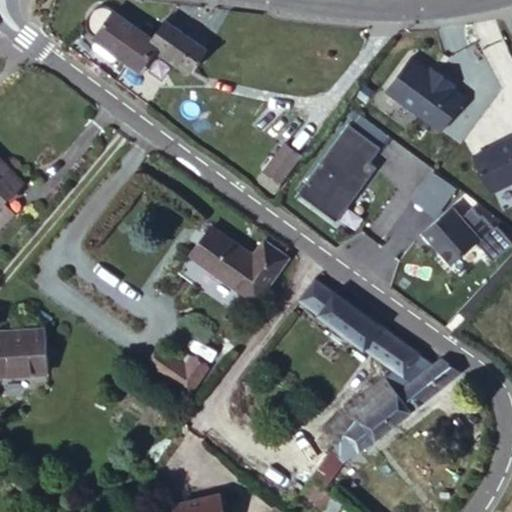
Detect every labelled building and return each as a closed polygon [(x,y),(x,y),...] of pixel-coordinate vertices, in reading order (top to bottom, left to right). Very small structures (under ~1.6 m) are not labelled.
[(133,67),(153,42),(142,34),(91,2),(73,28),(133,67)] [(153,42),(172,53),(185,31),(157,14),(142,34),(153,42)] [(185,31),(172,53),(196,68),(210,48),(185,31)] [(412,45),(389,78),(445,118),(468,85),(454,75),(456,72),(440,60),(437,63),(412,45)] [(383,138),(351,115),(300,188),(308,193),(301,203),(332,225),(377,160),(371,156),(383,138)] [(492,190),(511,181),(511,137),(476,153),(492,190)] [(291,142),(266,175),(282,186),(306,153),(291,142)] [(424,176),(405,200),(417,209),(435,185),(424,176)] [(0,214),(16,195),(0,180),(0,214)] [(452,200),(423,224),(451,259),(480,235),(452,200)] [(0,216),(0,239),(11,227),(0,216)] [(204,234),(172,278),(235,326),(282,262),(260,246),(244,265),(204,234)] [(430,370),(312,284),(307,280),(290,304),(385,373),(328,443),(345,458),(375,427),(430,370)] [(0,332),(0,375),(42,375),(41,331),(0,332)] [(165,345),(149,374),(194,398),(209,368),(165,345)] [(451,385),(430,370),(375,427),(394,445),(451,385)] [(394,445),(375,427),(345,458),(338,465),(358,484),(394,445)] [(342,484),(337,492),(344,498),(352,490),(342,484)] [(314,490),(305,499),(321,511),(325,511),(331,503),(314,490)] [(331,503),(325,511),(343,511),(356,492),(352,490),(344,498),(337,492),(331,503)] [(222,511),(219,497),(163,508),(163,511),(222,511)]
